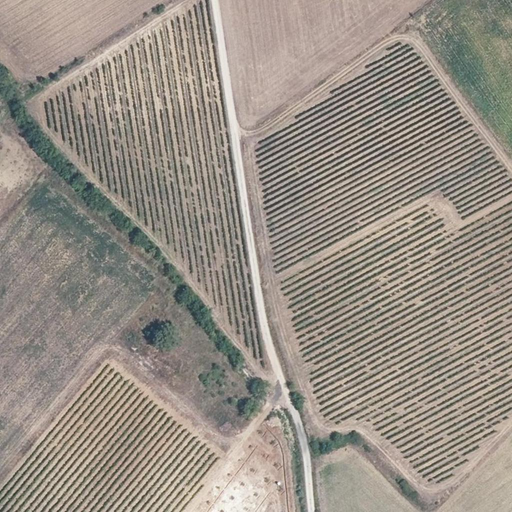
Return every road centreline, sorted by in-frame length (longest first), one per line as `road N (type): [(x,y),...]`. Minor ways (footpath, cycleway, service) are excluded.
road 1 (track): [(311,511),(304,448),(263,332),(216,0)]
road 2 (track): [(511,167),(420,44),(398,34),(261,130),(233,135)]
